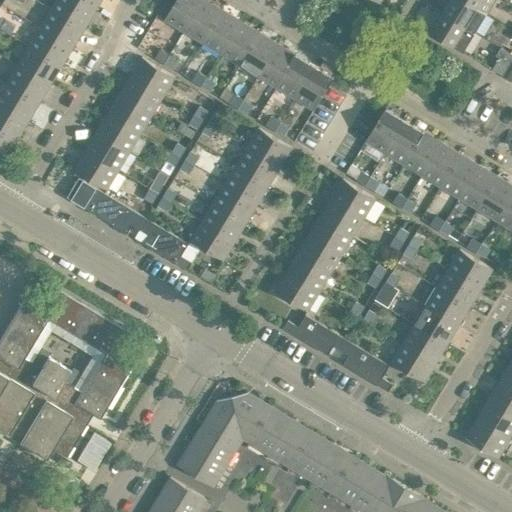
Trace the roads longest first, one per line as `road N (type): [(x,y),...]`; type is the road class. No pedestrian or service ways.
road 1 (residential): [(16,210),(136,0)]
road 2 (residential): [(413,452),(210,329)]
road 3 (residential): [(210,329),(16,210)]
road 4 (residential): [(104,511),(146,452),(210,329)]
road 5 (residential): [(413,452),(511,297)]
